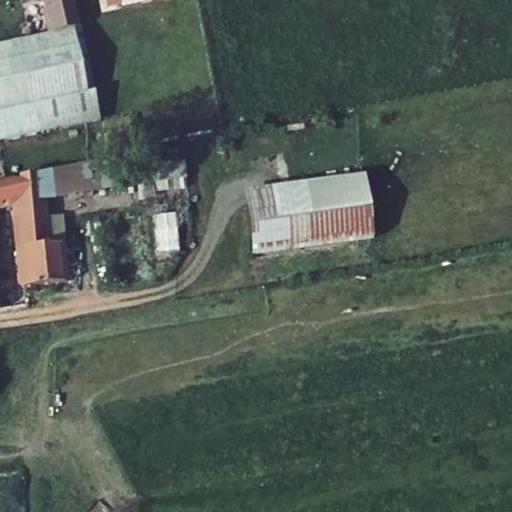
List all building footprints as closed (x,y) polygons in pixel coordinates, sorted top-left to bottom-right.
[(40,0),(49,36),(73,32),(77,31),(70,0),(40,0)] [(0,45),(0,139),(90,122),(73,32),(49,36),(0,45)] [(121,117),(98,122),(104,151),(128,147),(121,117)] [(0,198),(10,197),(20,280),(62,275),(58,235),(54,236),(51,214),(39,216),(36,192),(79,184),(76,165),(0,181),(0,198)] [(335,180),(243,192),(251,253),(345,241),(335,180)]
